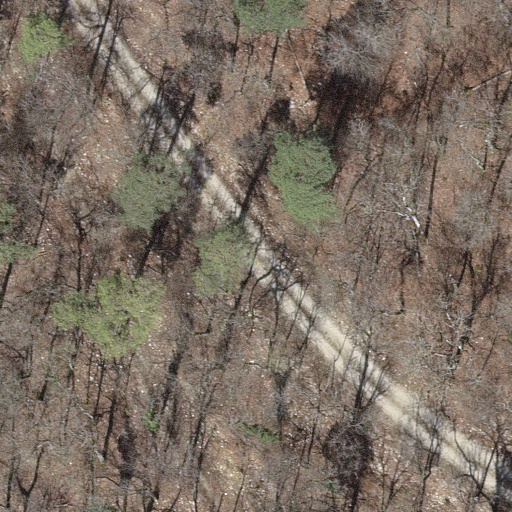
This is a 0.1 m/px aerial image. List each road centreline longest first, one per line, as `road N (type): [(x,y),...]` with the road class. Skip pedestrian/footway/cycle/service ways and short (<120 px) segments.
road 1 (track): [(511,485),(447,444),(131,71),(91,0)]
road 2 (track): [(231,511),(121,323),(3,0)]
